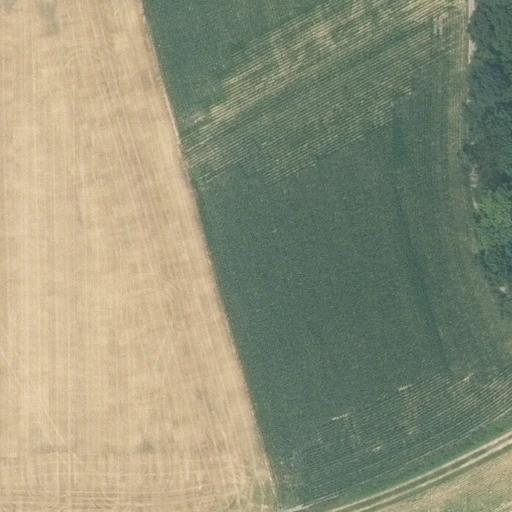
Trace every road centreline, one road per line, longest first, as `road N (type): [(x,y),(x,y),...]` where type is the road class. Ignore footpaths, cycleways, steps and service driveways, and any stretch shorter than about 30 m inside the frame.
road 1 (unclassified): [(511,298),(479,191),(474,0)]
road 2 (unknown): [(511,435),(333,511)]
